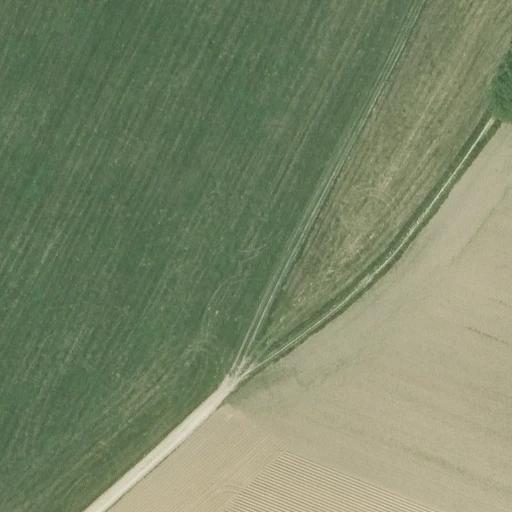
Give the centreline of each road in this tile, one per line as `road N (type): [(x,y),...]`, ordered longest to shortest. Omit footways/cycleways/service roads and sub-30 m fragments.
road 1 (track): [(228,385),(416,0)]
road 2 (track): [(228,385),(370,276),(511,88)]
road 3 (track): [(92,511),(228,385)]
